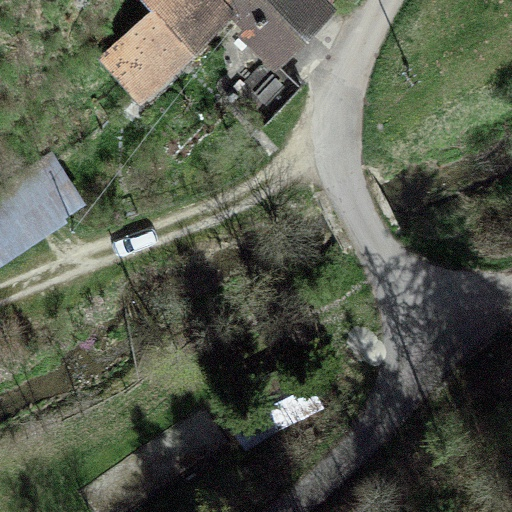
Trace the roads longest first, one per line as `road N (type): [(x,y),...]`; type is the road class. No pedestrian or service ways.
road 1 (unclassified): [(285,511),(388,408),(437,294),(370,238),(331,158),(344,68),(384,0)]
road 2 (track): [(0,301),(276,175),(331,158)]
